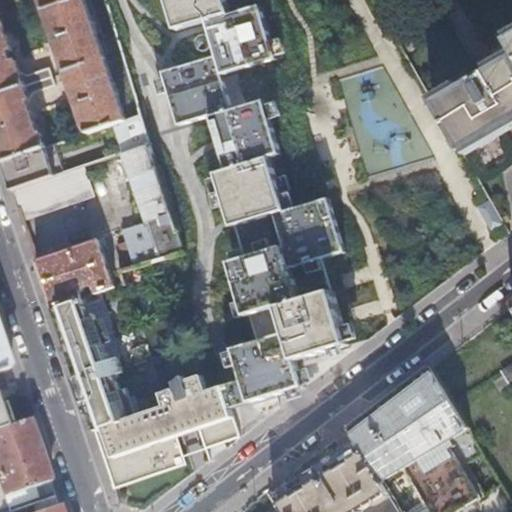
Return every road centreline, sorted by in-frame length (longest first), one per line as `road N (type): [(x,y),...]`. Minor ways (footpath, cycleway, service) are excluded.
road 1 (residential): [(511,261),(195,511)]
road 2 (residential): [(0,248),(90,511)]
